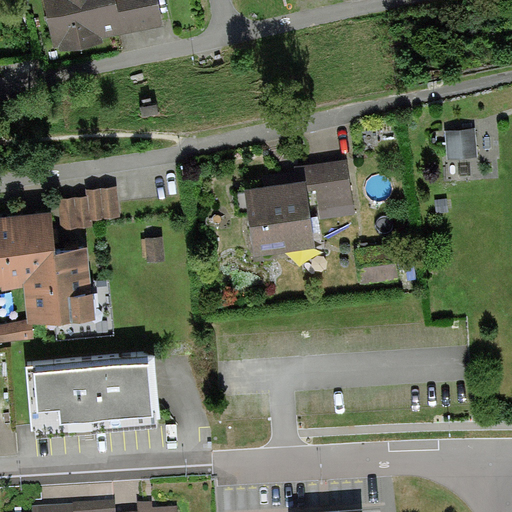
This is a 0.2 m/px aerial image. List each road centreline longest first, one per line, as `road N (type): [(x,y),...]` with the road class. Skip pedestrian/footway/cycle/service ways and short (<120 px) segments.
road 1 (residential): [(0,184),(511,74)]
road 2 (residential): [(0,465),(205,453),(488,456)]
road 3 (residential): [(0,78),(399,0)]
